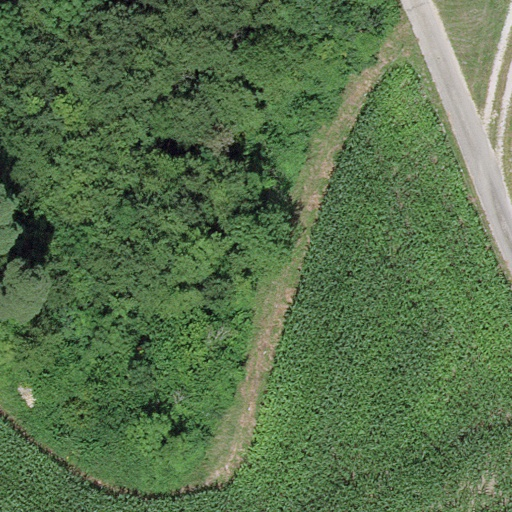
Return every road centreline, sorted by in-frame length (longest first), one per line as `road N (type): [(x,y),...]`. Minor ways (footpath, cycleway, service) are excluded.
road 1 (track): [(134,466),(212,263),(372,111),(438,81)]
road 2 (track): [(511,272),(472,191),(421,32)]
road 3 (track): [(472,191),(511,10)]
